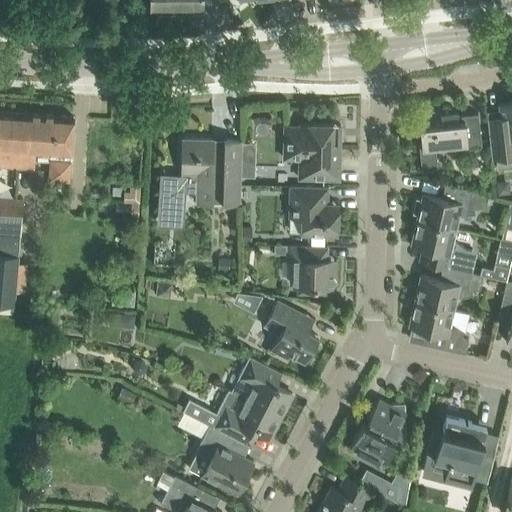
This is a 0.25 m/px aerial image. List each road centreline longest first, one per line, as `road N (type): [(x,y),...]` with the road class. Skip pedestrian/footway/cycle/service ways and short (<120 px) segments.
road 1 (tertiary): [(372,49),(233,60),(0,57)]
road 2 (unclassified): [(366,342),(374,317),(380,91)]
road 3 (unclassified): [(276,511),(366,342)]
road 4 (unclassified): [(511,377),(366,342)]
road 5 (tertiary): [(511,35),(372,49)]
road 6 (residential): [(380,91),(483,80),(511,68)]
